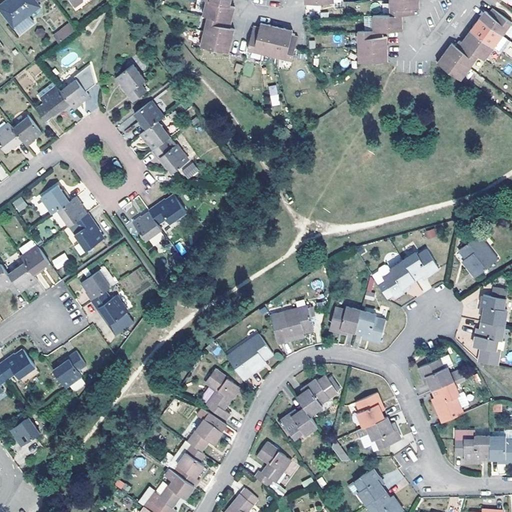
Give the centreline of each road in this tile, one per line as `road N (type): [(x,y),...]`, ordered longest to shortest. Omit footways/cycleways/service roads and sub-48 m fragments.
road 1 (residential): [(204,511),(288,366),(322,353),(388,366)]
road 2 (residential): [(388,366),(446,484),(511,481)]
road 3 (residential): [(65,145),(99,118),(108,129),(145,177),(111,204)]
